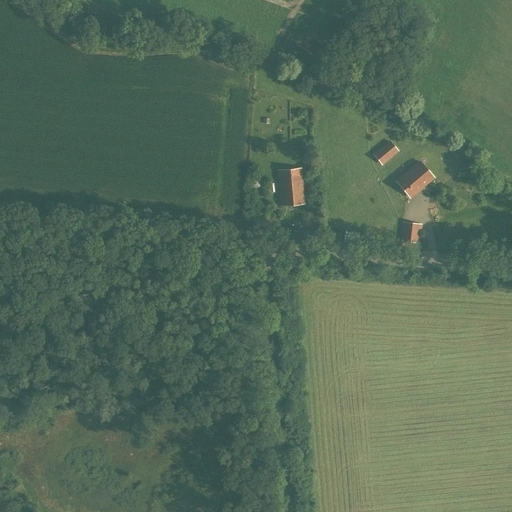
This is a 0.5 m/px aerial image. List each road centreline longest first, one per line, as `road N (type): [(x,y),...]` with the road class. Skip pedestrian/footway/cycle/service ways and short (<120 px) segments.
road 1 (tertiary): [(511,268),(0,221)]
road 2 (track): [(291,511),(272,247)]
